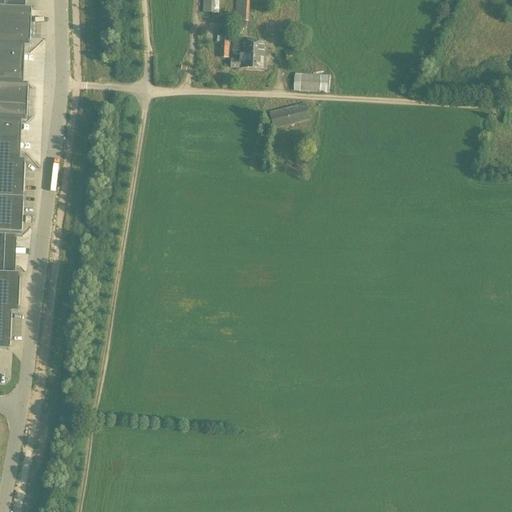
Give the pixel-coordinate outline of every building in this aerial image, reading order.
[(33,49),(32,9),(4,7),(3,0),(0,0),(0,354),(7,355),(8,317),(16,317),(17,277),(11,277),(0,276),(0,242),(19,245),(25,160),(20,160),(21,127),(28,127),(28,84),(24,84),(24,49),(33,49)] [(234,0),(235,20),(249,20),(249,0),(234,0)] [(229,58),(229,36),(220,36),(220,57),(229,58)] [(266,69),(266,41),(232,40),(231,68),(266,69)] [(329,92),(329,75),(294,74),(294,91),(329,92)] [(276,128),(310,121),(306,103),(272,111),(276,128)]
